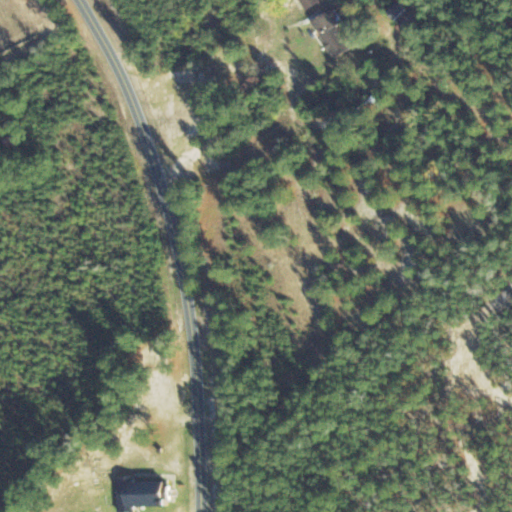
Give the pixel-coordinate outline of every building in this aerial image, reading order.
[(298,0),(305,10),(318,1),(317,0),(298,0)] [(387,14),(406,33),(417,22),(399,3),(387,14)] [(350,49),(336,27),(343,23),(333,8),(310,23),(333,60),(350,49)] [(363,121),(386,102),(379,92),(355,111),(363,121)] [(117,511),(135,511),(135,505),(168,504),(167,477),(117,477),(117,511)]
